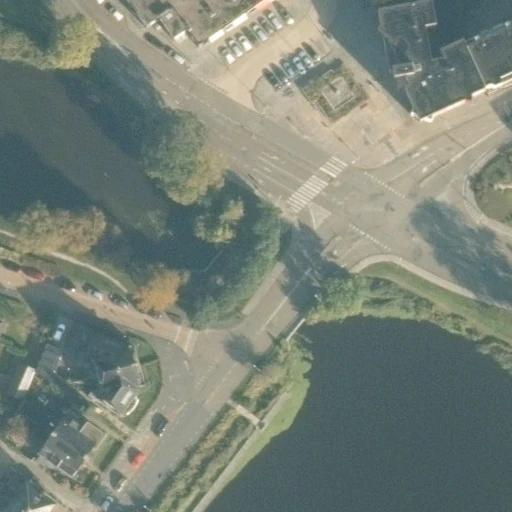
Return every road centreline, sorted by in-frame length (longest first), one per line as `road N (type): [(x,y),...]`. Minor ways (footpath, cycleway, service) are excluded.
road 1 (residential): [(235,364),(187,336),(0,275)]
road 2 (unclassified): [(235,364),(378,232)]
road 3 (unclassified): [(341,212),(254,319),(235,364)]
road 4 (residential): [(123,511),(235,364)]
road 5 (tertiary): [(369,185),(217,102)]
road 6 (tertiary): [(197,122),(341,212)]
road 7 (residential): [(511,116),(369,185)]
road 8 (residential): [(217,102),(313,25),(320,0)]
road 9 (tertiary): [(378,232),(511,292)]
road 10 (tertiary): [(217,102),(94,28)]
road 11 (tertiary): [(94,28),(143,83),(197,122)]
